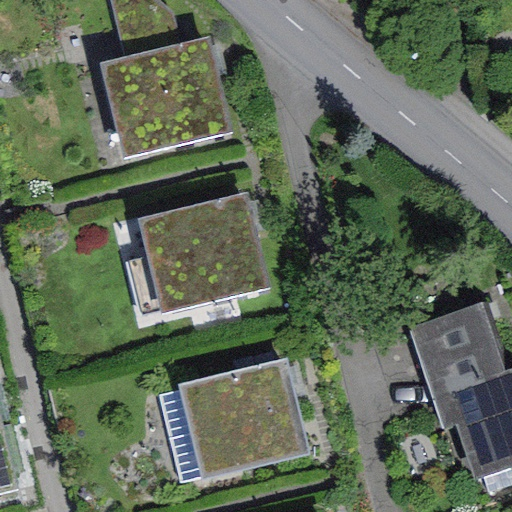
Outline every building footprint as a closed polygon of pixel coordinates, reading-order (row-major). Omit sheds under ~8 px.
[(214,46),(98,73),(121,170),(236,143),(214,46)] [(254,201),(139,228),(162,325),(277,298),(254,201)] [(511,369),(497,318),(416,341),(444,437),(469,430),(487,492),(511,484),(511,369)] [(290,372),(175,399),(198,496),(313,469),(290,372)] [(0,446),(0,496),(11,494),(0,446)]
